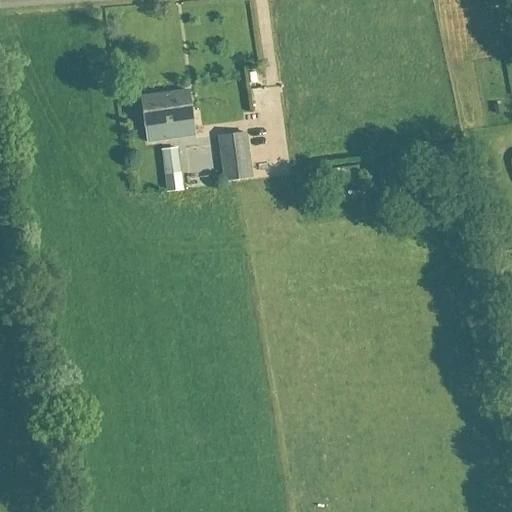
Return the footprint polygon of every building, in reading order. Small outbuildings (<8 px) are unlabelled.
[(194,136),(187,91),(140,97),(146,142),(194,136)] [(243,133),(217,136),(223,181),(249,177),(243,133)] [(178,147),(161,149),(167,192),(183,190),(178,147)] [(378,184),(390,183),(388,162),(377,162),(378,184)] [(357,166),(324,170),(325,179),(350,176),(351,190),(360,189),(357,166)] [(418,166),(398,167),(399,177),(419,176),(418,166)] [(324,186),(326,200),(346,197),(344,184),(324,186)] [(399,212),(400,219),(410,218),(409,211),(399,212)]
